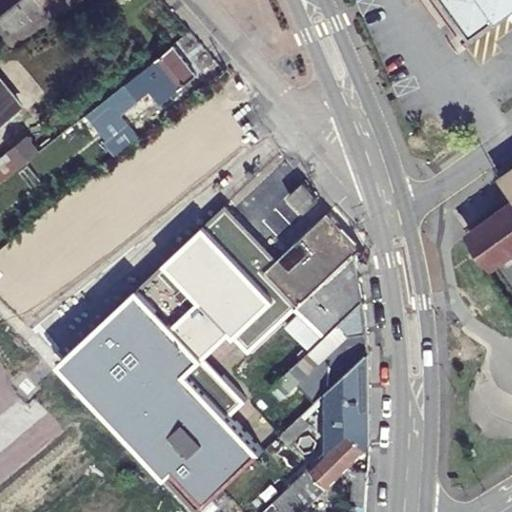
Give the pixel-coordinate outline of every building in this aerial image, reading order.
[(22,0),(0,18),(0,29),(16,50),(30,40),(43,31),(55,23),(88,0),(60,0),(59,2),(57,0),(22,0)] [(511,0),(440,0),(462,30),(471,41),(511,10),(511,0)] [(196,78),(173,49),(107,101),(120,117),(151,94),(161,107),(196,78)] [(218,71),(143,123),(162,150),(164,149),(176,166),(249,115),(218,71)] [(0,117),(12,108),(0,92),(0,117)] [(116,159),(124,153),(139,140),(129,127),(105,145),(116,159)] [(24,168),(42,153),(29,136),(11,151),(24,168)] [(338,204),(283,148),(148,268),(169,291),(208,330),(338,204)] [(511,168),(500,177),(511,193),(511,168)] [(511,202),(471,232),(496,264),(511,252),(511,202)] [(300,241),(282,257),(266,273),(270,277),(298,308),(316,292),(358,255),(363,251),(329,213),(300,241)] [(361,276),(358,255),(316,292),(326,304),(361,276)] [(211,347),(145,272),(62,347),(202,501),(269,442),(194,366),(211,347)] [(326,304),(316,292),(298,308),(325,337),(364,301),(361,276),(326,304)] [(371,351),(364,301),(325,337),(273,388),(284,400),(328,358),(344,375),(371,351)] [(276,437),(305,469),(353,423),(372,444),(371,351),(344,375),(280,433),(276,437)] [(353,423),(305,469),(261,511),(300,511),(372,444),(353,423)] [(259,452),(237,472),(246,482),(269,462),(259,452)] [(352,511),(367,511),(370,478),(355,478),(349,483),(354,490),(352,511)]
